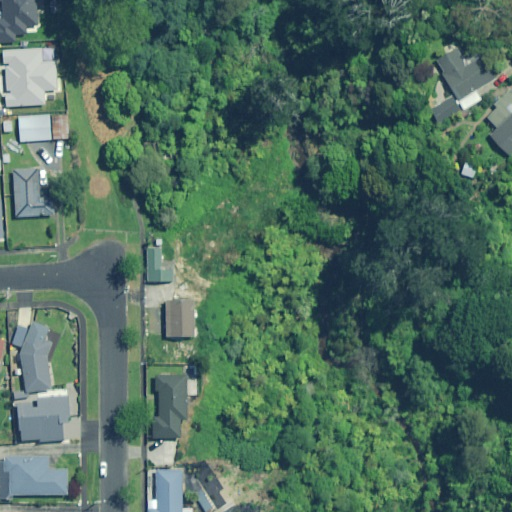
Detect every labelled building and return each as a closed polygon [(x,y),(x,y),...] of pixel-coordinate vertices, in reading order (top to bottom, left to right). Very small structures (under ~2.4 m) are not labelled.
[(48,27),(47,14),(0,18),(0,44),(31,42),(32,54),(50,53),(48,27)] [(481,100),(456,62),(439,73),(464,111),(481,100)] [(489,138),(508,157),(511,152),(511,92),(510,91),(495,106),(498,109),(487,119),(497,130),(489,138)] [(458,111),(452,99),(430,111),(437,123),(458,111)] [(51,141),(49,117),(19,119),(20,143),(51,141)] [(41,198),(40,169),(13,171),(15,218),(54,217),(53,198),(41,198)] [(161,249),(147,249),(147,283),(173,284),(173,270),(161,270),(161,249)] [(193,339),(194,303),(166,303),(166,338),(193,339)] [(33,321),(29,329),(18,325),(12,344),(22,348),(20,354),(26,394),(51,390),(47,357),(52,343),(45,340),(49,328),(33,321)] [(187,420),(187,376),(158,376),(158,418),(153,418),(153,440),(180,440),(180,420),(187,420)] [(69,417),(67,396),(37,398),(37,404),(18,405),(20,442),(38,441),(39,444),(63,442),(62,425),(69,425),(69,417)] [(49,471),(49,458),(0,458),(0,501),(10,502),(10,497),(67,496),(67,471),(49,471)] [(182,511),(182,472),(156,472),(156,511),(148,511),(147,511),(182,511)] [(0,503),(0,511),(22,511),(7,504),(0,503)]
